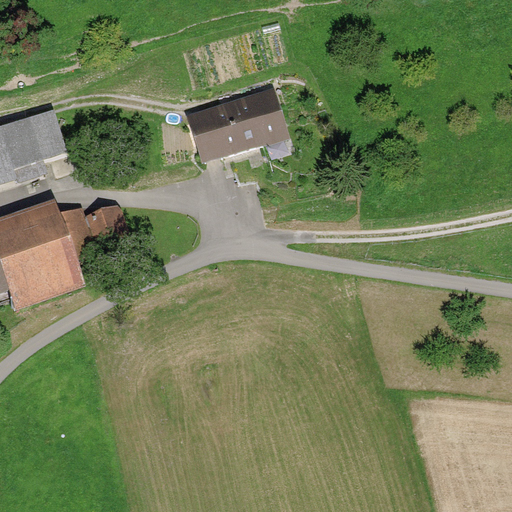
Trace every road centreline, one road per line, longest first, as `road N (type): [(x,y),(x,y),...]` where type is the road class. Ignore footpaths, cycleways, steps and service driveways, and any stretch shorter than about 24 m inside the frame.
road 1 (unclassified): [(0,377),(67,327),(242,242)]
road 2 (unclassified): [(242,242),(313,266),(511,294)]
road 3 (track): [(511,217),(421,237),(242,242)]
road 4 (unclassified): [(242,242),(206,210),(71,201),(0,221)]
